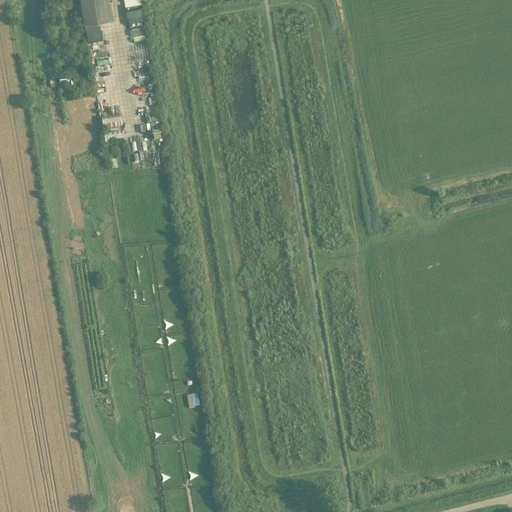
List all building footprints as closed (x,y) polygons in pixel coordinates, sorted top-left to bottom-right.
[(80,0),(84,22),(113,18),(109,0),(80,0)] [(143,0),(126,0),(128,8),(136,7),(136,2),(144,1),(143,0)] [(106,39),(118,37),(117,26),(105,27),(106,39)] [(121,115),(101,118),(104,133),(123,130),(121,115)] [(123,131),(104,134),(106,149),(126,146),(123,131)]
